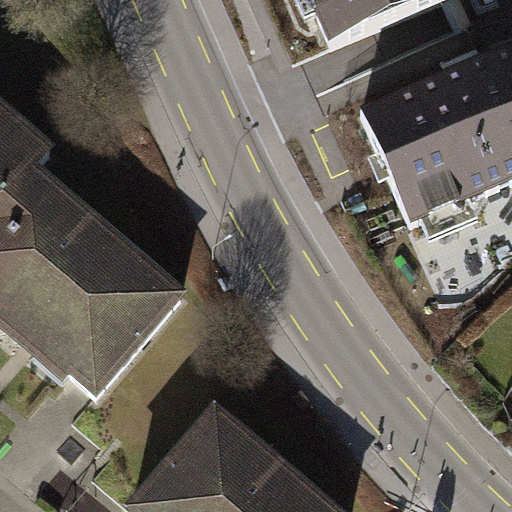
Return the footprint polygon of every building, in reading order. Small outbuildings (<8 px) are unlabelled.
[(313,0),(332,44),(434,0),(313,0)] [(511,45),(361,109),(410,225),(511,181),(511,45)] [(0,205),(22,178),(39,161),(0,127),(0,205)] [(175,306),(22,178),(0,205),(0,332),(26,354),(90,407),(175,306)] [(317,511),(207,420),(130,511),(317,511)]
